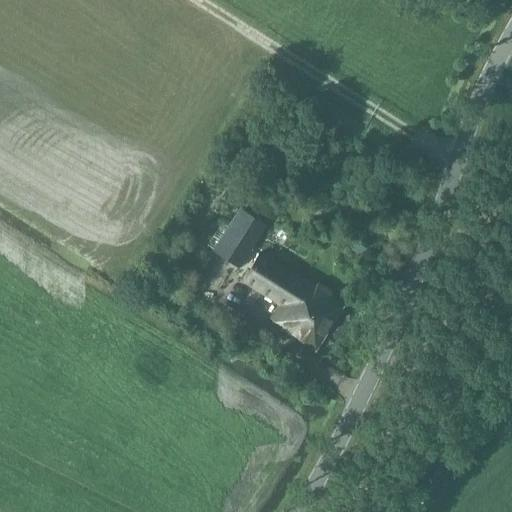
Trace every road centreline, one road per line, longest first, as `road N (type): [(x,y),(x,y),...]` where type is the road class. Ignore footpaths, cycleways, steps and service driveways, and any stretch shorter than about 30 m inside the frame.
road 1 (tertiary): [(293,511),(366,386),(511,39)]
road 2 (track): [(456,162),(197,0)]
